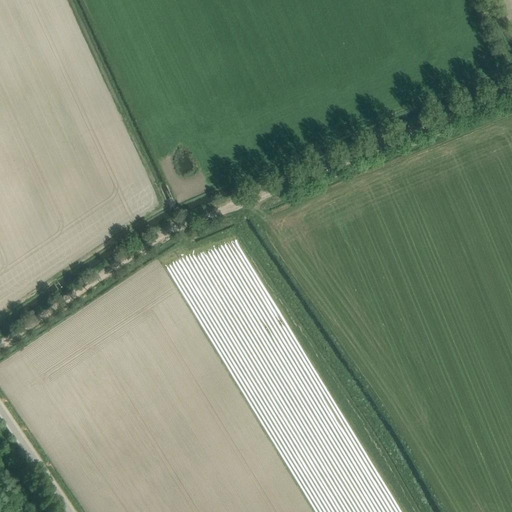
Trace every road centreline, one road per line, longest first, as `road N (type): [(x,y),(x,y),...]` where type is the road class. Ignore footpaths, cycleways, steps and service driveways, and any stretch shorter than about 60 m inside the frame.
road 1 (track): [(511,89),(146,245),(0,344)]
road 2 (unclassified): [(68,511),(0,410)]
